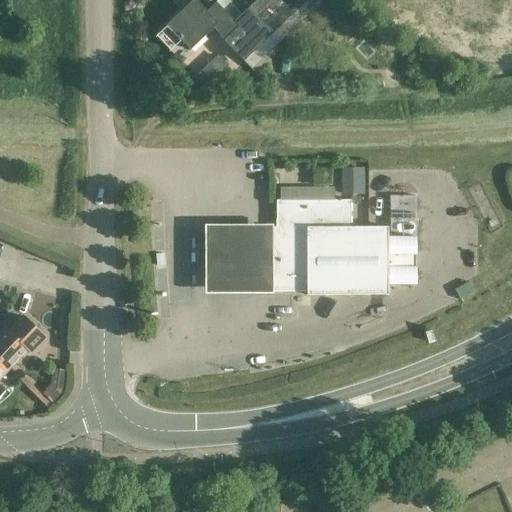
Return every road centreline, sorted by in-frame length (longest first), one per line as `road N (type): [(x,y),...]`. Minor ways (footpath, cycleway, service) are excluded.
road 1 (unclassified): [(112,404),(100,360),(89,0)]
road 2 (secondary): [(511,325),(291,421)]
road 3 (secondary): [(291,421),(353,416),(511,356)]
road 4 (secondary): [(112,404),(130,423),(153,430),(291,421)]
